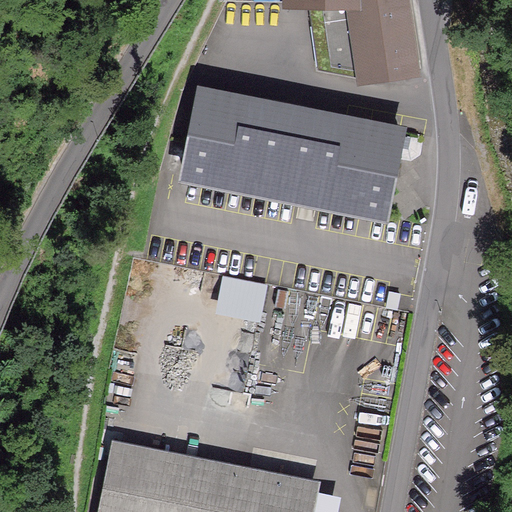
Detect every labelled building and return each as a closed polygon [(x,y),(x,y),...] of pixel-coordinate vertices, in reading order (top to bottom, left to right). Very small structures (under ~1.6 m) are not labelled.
[(355,0),(355,5),(308,3),(319,83),(415,67),(403,0),(355,0)] [(384,218),(401,134),(202,94),(185,177),(384,218)] [(265,317),(268,279),(223,275),(220,313),(265,317)] [(312,511),(318,484),(114,442),(99,511),(312,511)] [(257,446),(254,463),(310,473),(313,457),(257,446)]
